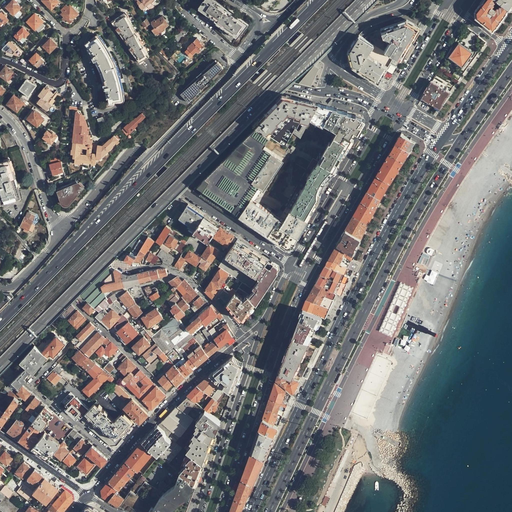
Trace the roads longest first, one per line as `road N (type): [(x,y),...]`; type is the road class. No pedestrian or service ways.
road 1 (trunk): [(0,364),(348,12)]
road 2 (primary): [(268,511),(386,266),(463,138)]
road 3 (primary): [(438,141),(372,258),(251,511)]
road 4 (trunk): [(319,0),(45,275)]
road 5 (tertiary): [(291,263),(184,193),(138,151),(62,232)]
road 6 (trunk): [(236,58),(45,275)]
road 7 (secondary): [(221,511),(309,273)]
road 8 (secondary): [(264,320),(198,511)]
road 9 (secondary): [(380,109),(291,263)]
road 10 (secondary): [(309,273),(399,120)]
road 11 (residential): [(62,232),(30,153),(0,113)]
road 12 (residential): [(173,399),(79,306)]
road 13 (tertiary): [(264,320),(173,399)]
